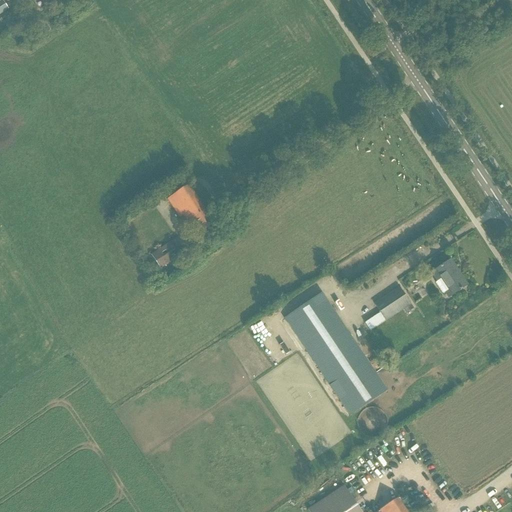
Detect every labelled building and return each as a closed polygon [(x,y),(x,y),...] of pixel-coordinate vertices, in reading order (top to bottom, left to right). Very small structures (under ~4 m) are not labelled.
[(188,185),(179,191),(166,200),(182,225),(188,222),(192,228),(196,226),(201,232),(213,224),(188,185)] [(186,252),(177,238),(150,255),(162,272),(180,260),(178,257),(186,252)] [(450,261),(430,274),(436,282),(434,283),(442,295),(444,294),(447,299),(461,290),(461,289),(465,287),(457,274),(458,273),(450,261)] [(410,306),(399,288),(373,304),(379,314),(364,324),(370,332),(402,310),(410,306)] [(427,289),(421,293),(428,302),(434,298),(427,289)] [(321,294),(284,319),(347,413),(350,416),(386,391),(321,294)] [(261,353),(270,346),(263,336),(261,338),(254,330),(247,335),(261,353)] [(427,454),(417,459),(423,469),(432,463),(427,454)] [(360,511),(343,486),(307,510),(308,511),(360,511)] [(406,511),(397,499),(377,511),(406,511)]
